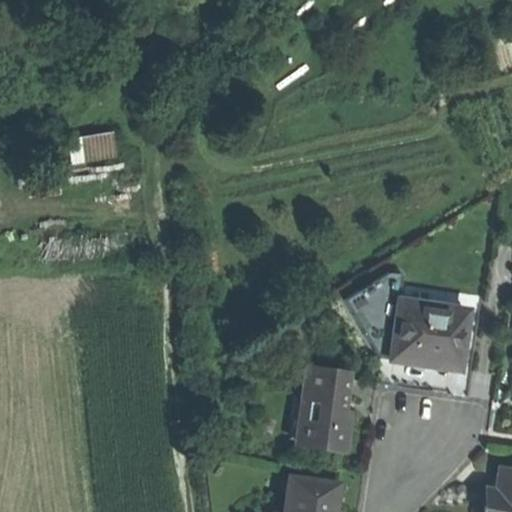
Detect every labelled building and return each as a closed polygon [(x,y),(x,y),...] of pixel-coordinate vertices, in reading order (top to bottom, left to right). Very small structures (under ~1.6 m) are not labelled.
[(72,158),(117,157),(116,131),(71,133),(72,158)] [(423,364),(455,369),(464,310),(394,300),(386,359),(423,364)] [(294,442),(342,449),(345,426),(338,425),(340,404),(344,375),(304,370),(294,442)] [(511,511),(511,470),(500,469),(497,488),(477,486),(476,495),(475,504),(482,505),(481,511),(511,511)] [(281,511),(333,511),(334,506),(337,486),(287,478),(281,511)]
